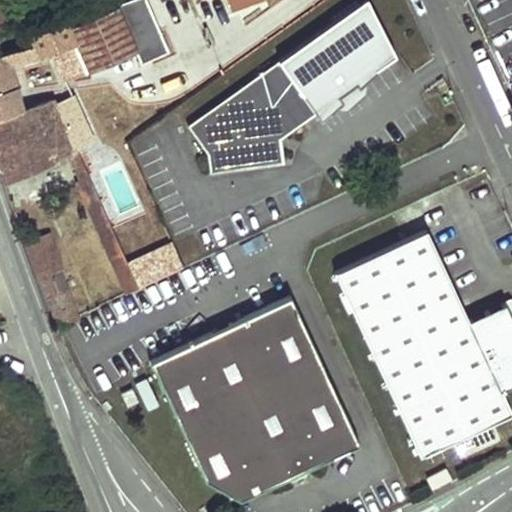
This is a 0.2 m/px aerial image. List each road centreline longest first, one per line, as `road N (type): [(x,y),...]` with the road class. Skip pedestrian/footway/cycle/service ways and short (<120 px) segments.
road 1 (unknown): [(164,124),(197,185),(220,191),(311,147),(338,119),(453,42)]
road 2 (unknown): [(280,236),(367,442),(358,465),(259,495)]
road 3 (unknown): [(496,133),(280,236)]
road 4 (unknown): [(280,236),(87,329)]
road 5 (tertiary): [(63,406),(0,232)]
road 6 (unclassified): [(511,165),(432,0)]
road 7 (tertiary): [(154,511),(63,406)]
